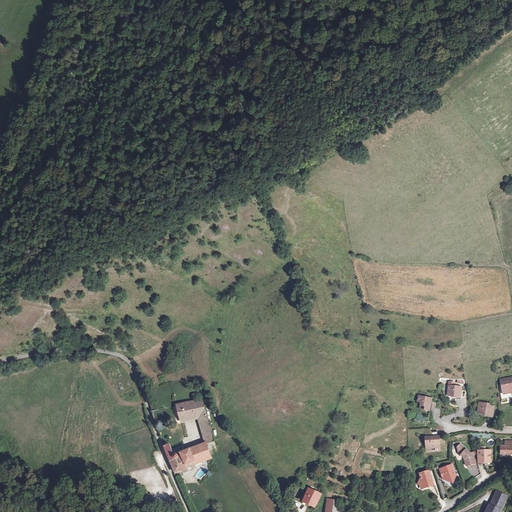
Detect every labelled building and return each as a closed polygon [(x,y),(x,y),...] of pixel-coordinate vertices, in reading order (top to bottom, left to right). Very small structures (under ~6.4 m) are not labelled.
[(511,377),(501,380),(503,385),(502,385),(503,391),(505,393),(511,392),(511,393),(511,377)] [(462,387),(449,386),(448,396),(456,396),(456,397),(460,398),(462,387)] [(432,399),(419,396),(418,402),(421,403),(421,406),(425,407),(425,410),(429,411),(431,403),(432,399)] [(202,400),(177,406),(181,421),(203,416),(205,421),(200,422),(204,438),(213,435),(207,414),(206,415),(202,400)] [(487,404),(480,402),(478,413),(485,414),(485,416),(492,417),(494,407),(487,406),(487,404)] [(439,437),(431,437),(431,439),(426,440),(427,451),(431,451),(431,448),(435,448),(435,451),(440,450),(439,437)] [(172,443),(164,445),(166,451),(168,455),(173,453),(176,453),(174,449),(172,443)] [(211,459),(206,443),(193,448),(183,452),(177,455),(176,454),(174,455),(173,453),(168,455),(175,473),(183,470),(184,473),(189,471),(188,468),(192,466),(193,469),(196,467),(195,465),(211,459)] [(470,453),(460,444),(455,450),(464,458),(467,466),(476,463),(473,455),(471,456),(470,453)] [(511,446),(505,446),(501,446),(501,453),(503,455),(510,456),(510,454),(511,454),(511,446)] [(491,450),(478,451),(479,461),(485,461),(485,463),(491,463),(491,450)] [(451,465),(440,469),(440,472),(444,474),(443,477),(443,479),(449,482),(454,480),(454,478),(456,477),(456,476),(451,465)] [(429,470),(420,474),(421,478),(418,484),(420,485),(424,487),(424,488),(434,485),(429,470)] [(321,494),(310,489),(304,500),(315,505),(321,494)] [(485,511),(501,511),(508,495),(493,490),(485,511)] [(338,511),(340,502),(334,500),(327,499),(327,503),(329,504),(328,511),(338,511)]
